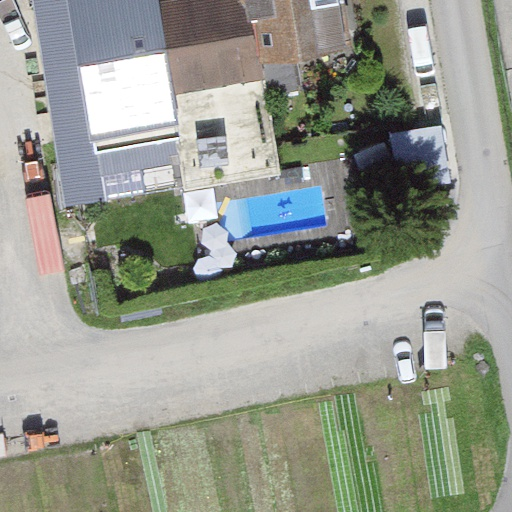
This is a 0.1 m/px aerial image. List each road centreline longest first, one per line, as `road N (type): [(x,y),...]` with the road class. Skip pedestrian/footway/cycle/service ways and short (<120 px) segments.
road 1 (residential): [(0,379),(509,274)]
road 2 (residential): [(509,274),(460,0)]
